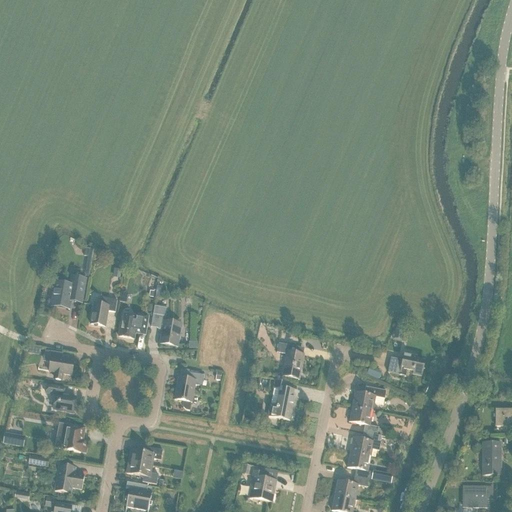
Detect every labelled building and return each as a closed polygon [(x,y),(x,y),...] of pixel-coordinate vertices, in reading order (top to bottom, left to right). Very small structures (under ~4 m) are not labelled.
[(466,173),(464,149),(458,149),(460,174),(466,173)] [(120,279),(121,270),(114,269),(112,278),(120,279)] [(82,304),(86,280),(71,277),(70,286),(55,283),(52,305),(69,308),(71,300),(75,301),(75,303),(82,304)] [(115,313),(117,301),(100,298),(99,305),(94,304),(90,325),(105,327),(108,312),(115,313)] [(167,310),(154,308),(151,327),(158,329),(158,330),(160,330),(162,329),(163,330),(160,343),(177,346),(180,326),(178,326),(178,322),(166,322),(166,323),(164,323),(167,310)] [(146,333),(148,317),(137,315),(136,320),(122,317),(119,337),(133,340),(135,331),(146,333)] [(393,339),(402,342),(406,328),(397,326),(393,339)] [(301,379),(304,358),(299,357),(300,348),(278,344),(277,354),(285,355),(281,375),(301,379)] [(74,364),(74,363),(61,361),(62,354),(44,351),(43,358),(47,358),(46,363),(50,363),(49,372),(55,373),(54,378),(55,380),(59,381),(62,379),(63,374),(71,376),(72,375),(70,375),(72,363),(74,364)] [(417,357),(404,354),(403,361),(391,358),(388,374),(405,377),(407,371),(413,372),(412,375),(421,377),(425,362),(416,360),(417,357)] [(376,371),(370,368),(366,376),(372,379),(376,371)] [(202,387),(204,376),(189,373),(187,380),(179,378),(175,400),(182,402),(182,404),(182,406),(183,408),(185,410),(187,411),(189,411),(191,403),(194,385),(202,387)] [(286,390),(287,384),(275,381),(274,389),(274,388),(280,389),(276,407),(271,405),(268,417),(293,422),(295,410),(294,410),(297,393),(298,394),(299,392),(286,390)] [(73,414),(76,398),(63,396),(64,389),(47,386),(46,394),(56,395),(53,409),(67,411),(66,413),(73,414)] [(352,408),(372,412),(374,404),(383,406),(386,392),(365,388),(364,395),(355,393),(352,408)] [(369,426),(372,412),(352,408),(349,423),(365,426),(363,433),(377,436),(378,428),(369,426)] [(21,420),(23,412),(12,410),(10,418),(21,420)] [(511,411),(496,411),(496,427),(511,426),(511,411)] [(59,424),(54,449),(62,450),(80,453),(80,452),(85,453),(87,442),(82,441),(85,429),(67,425),(59,424)] [(375,444),(377,436),(363,433),(362,441),(353,439),(350,454),(370,458),(373,443),(375,444)] [(5,434),(3,445),(15,447),(17,436),(5,434)] [(483,476),(500,476),(500,444),(483,444),(483,476)] [(128,462),(152,467),(153,460),(161,461),(162,451),(148,448),(147,454),(130,451),(128,462)] [(368,472),(370,458),(350,454),(347,468),(356,470),(354,478),(368,480),(370,472),(368,472)] [(46,468),(48,460),(30,456),(28,464),(46,468)] [(151,474),(152,467),(128,462),(126,474),(143,477),(142,483),(156,485),(158,475),(151,474)] [(249,476),(251,466),(243,465),(241,474),(249,476)] [(75,468),(59,466),(55,492),(70,495),(72,489),(82,490),(84,477),(71,474),(72,468),(75,469),(75,468)] [(272,503),(276,482),(262,479),(264,474),(253,472),(251,485),(255,486),(252,499),(272,503)] [(367,488),(368,480),(354,478),(353,485),(337,482),(334,497),(355,501),(358,486),(367,488)] [(148,511),(151,493),(147,492),(148,487),(127,483),(126,489),(129,490),(125,511),(126,508),(147,511),(148,511)] [(463,488),(463,508),(486,508),(486,502),(486,499),(492,499),(492,488),(486,488),(486,489),(463,488)] [(352,511),(355,501),(334,497),(331,511),(334,511),(352,511)] [(53,509),(55,499),(46,498),(45,508),(53,509)]
